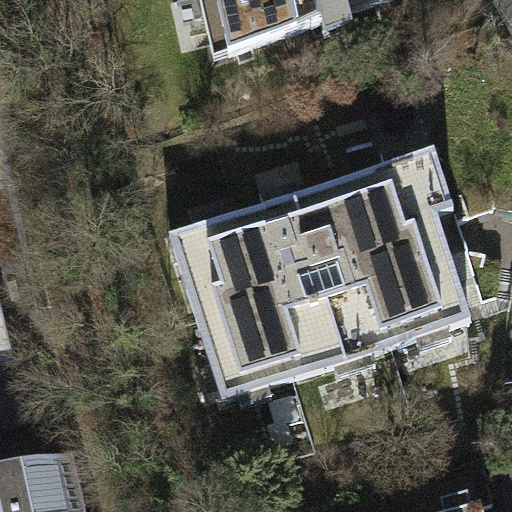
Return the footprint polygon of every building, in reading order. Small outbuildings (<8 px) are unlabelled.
[(199,0),(213,71),(324,25),(327,40),(353,28),(352,21),(409,0),(199,0)] [(432,157),(174,241),(227,402),(468,323),(433,217),(450,211),(432,157)] [(5,186),(0,187),(0,319),(10,364),(45,356),(5,186)] [(0,366),(10,364),(0,319),(0,366)] [(84,511),(73,461),(0,476),(0,511),(84,511)] [(348,511),(474,511),(474,510),(488,506),(476,463),(345,498),(348,511)]
